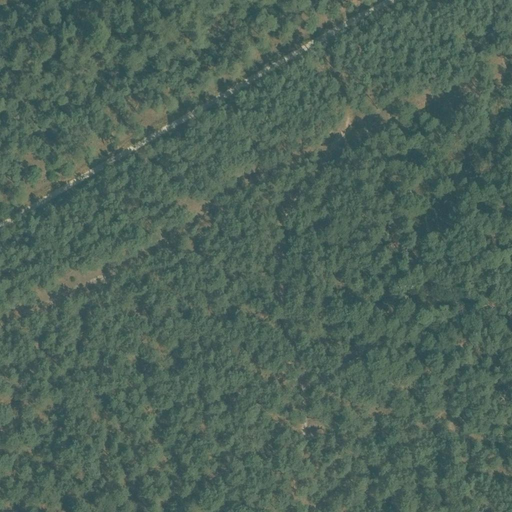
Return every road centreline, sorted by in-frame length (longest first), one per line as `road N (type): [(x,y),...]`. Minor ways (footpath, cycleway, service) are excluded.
road 1 (track): [(291,511),(303,408),(277,249),(287,209),(343,141),(350,117),(318,40)]
road 2 (unclassified): [(0,226),(398,0)]
